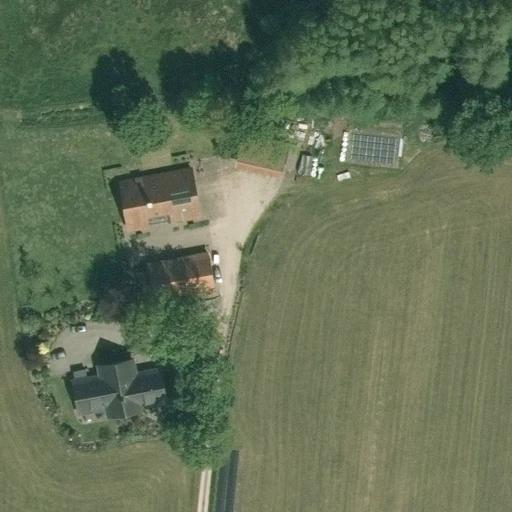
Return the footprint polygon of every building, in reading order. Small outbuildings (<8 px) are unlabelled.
[(79,148),(80,120),(34,120),(33,148),(79,148)] [(163,121),(123,123),(124,143),(164,141),(163,121)] [(116,142),(114,127),(88,130),(89,145),(116,142)] [(242,132),(236,160),(277,170),(284,142),(242,132)] [(148,226),(148,225),(146,216),(168,212),(170,221),(170,222),(200,216),(196,196),(194,186),(191,169),(119,183),(128,230),(148,226)] [(83,229),(85,239),(100,237),(98,226),(83,229)] [(77,255),(127,249),(125,235),(75,241),(77,255)] [(207,253),(148,264),(149,272),(137,274),(143,306),(214,292),(211,278),(210,268),(207,253)] [(89,320),(68,321),(69,331),(89,330),(89,320)] [(132,360),(124,361),(99,366),(101,376),(73,382),(80,413),(107,407),(109,416),(142,409),(141,405),(149,404),(151,405),(160,403),(162,401),(165,400),(159,369),(155,370),(153,368),(144,370),(142,372),(135,374),(132,360)]
